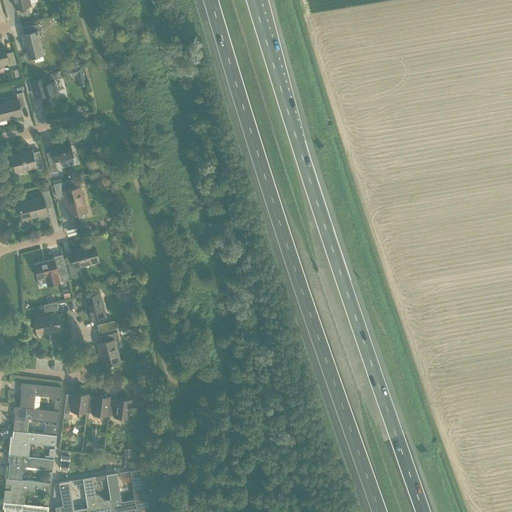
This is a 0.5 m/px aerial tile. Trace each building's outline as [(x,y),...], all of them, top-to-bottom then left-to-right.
[(29,0),(13,0),(16,9),(31,5),(29,0)] [(38,33),(41,32),(38,23),(23,27),(24,33),(22,34),(28,58),(43,54),(38,33)] [(9,65),(16,63),(13,51),(6,53),(4,47),(0,48),(0,64),(8,62),(9,65)] [(20,76),(18,68),(10,70),(13,78),(20,76)] [(43,105),(60,100),(55,81),(46,84),(44,78),(30,82),(33,93),(40,92),(43,105)] [(20,107),(26,105),(22,92),(16,93),(18,99),(0,102),(0,120),(22,114),(20,107)] [(55,161),(73,156),(68,140),(51,145),(53,156),(48,157),(51,172),(58,170),(55,161)] [(32,151),(31,149),(12,154),(16,172),(35,167),(36,168),(43,166),(39,149),(32,151)] [(69,216),(87,211),(81,187),(63,191),(61,182),(53,184),(57,198),(64,196),(69,216)] [(46,207),(53,206),(48,189),(41,191),(43,196),(18,203),(22,219),(38,215),(39,217),(48,215),(46,207)] [(76,268),(97,262),(92,243),(71,249),(72,255),(65,257),(71,278),(78,276),(76,268)] [(37,279),(45,277),(47,285),(68,279),(65,265),(56,267),(54,258),(33,263),(37,279)] [(128,292),(127,286),(118,288),(119,294),(128,292)] [(92,319),(105,315),(99,293),(84,297),(86,307),(88,306),(92,319)] [(57,309),(56,302),(44,305),(45,311),(46,311),(47,316),(34,318),(37,334),(60,329),(57,314),(55,314),(54,309),(57,309)] [(99,332),(116,327),(114,320),(97,325),(99,332)] [(115,342),(119,340),(117,331),(100,336),(102,342),(97,343),(103,366),(120,362),(115,342)] [(22,389),(20,406),(19,407),(33,409),(34,408),(36,394),(60,397),(62,387),(21,382),(20,389),(22,389)] [(87,412),(89,396),(88,396),(88,394),(73,392),(72,394),(66,393),(63,417),(68,417),(69,409),(87,412)] [(110,415),(112,399),(109,398),(109,397),(94,395),(94,396),(89,396),(87,412),(110,415)] [(115,399),(112,399),(110,415),(129,417),(131,400),(115,398),(115,399)] [(19,407),(20,406),(14,406),(13,412),(15,412),(13,430),(15,431),(27,432),(28,431),(29,418),(58,421),(59,410),(54,410),(34,408),(33,409),(19,407)] [(45,433),(56,434),(57,425),(52,424),(46,424),(45,433)] [(28,456),(28,455),(30,442),(55,445),(56,434),(45,433),(28,431),(27,432),(15,431),(15,436),(16,437),(15,454),(14,455),(28,456)] [(14,455),(15,454),(8,453),(8,460),(9,460),(8,478),(21,479),(23,466),(52,469),(54,458),(53,458),(49,458),(28,455),(28,456),(14,455)] [(130,470),(131,475),(134,499),(135,499),(137,510),(143,509),(142,507),(160,504),(158,491),(144,493),(140,468),(130,470)] [(107,479),(110,499),(113,511),(112,511),(137,511),(137,510),(135,499),(134,499),(121,501),(116,472),(106,474),(107,479)] [(82,477),(82,478),(83,483),(87,507),(88,511),(111,511),(112,511),(113,511),(110,499),(97,501),(92,476),(82,477)] [(21,479),(8,478),(6,477),(5,484),(11,484),(11,490),(4,489),(3,501),(9,502),(23,504),(23,503),(24,490),(50,493),(51,482),(46,482),(21,479)] [(88,511),(87,507),(74,509),(69,480),(58,481),(62,505),(55,506),(55,511),(88,511)] [(47,511),(48,506),(43,505),(23,503),(23,504),(9,502),(3,501),(2,508),(4,508),(3,511),(47,511)]
